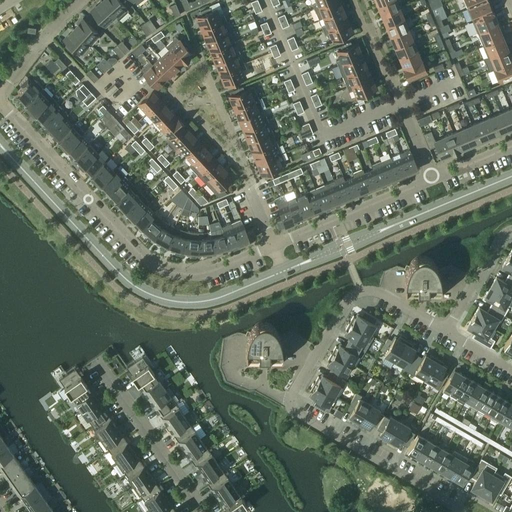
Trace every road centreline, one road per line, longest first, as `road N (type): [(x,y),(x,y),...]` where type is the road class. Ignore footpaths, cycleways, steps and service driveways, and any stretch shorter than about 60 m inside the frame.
road 1 (residential): [(0,101),(140,257),(192,273),(272,245)]
road 2 (tertiary): [(4,150),(124,279),(153,296),(202,301),(282,271)]
road 3 (residential): [(290,402),(360,291),(446,331)]
road 4 (residential): [(460,511),(293,412),(290,402)]
road 5 (residential): [(95,361),(202,511)]
road 6 (residential): [(272,245),(428,178)]
road 7 (tertiary): [(289,268),(413,217)]
road 8 (tertiary): [(413,217),(289,268)]
road 9 (residential): [(446,331),(503,234),(511,232)]
